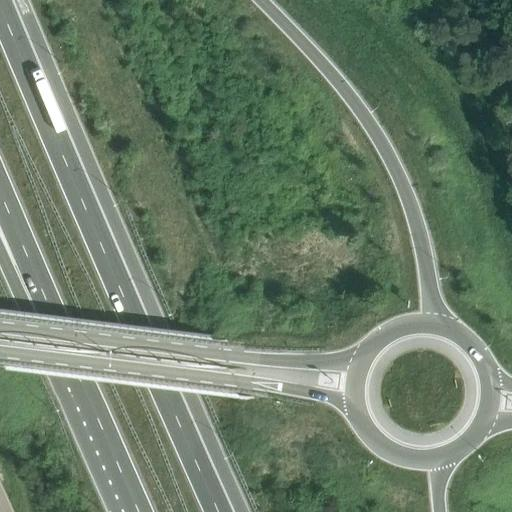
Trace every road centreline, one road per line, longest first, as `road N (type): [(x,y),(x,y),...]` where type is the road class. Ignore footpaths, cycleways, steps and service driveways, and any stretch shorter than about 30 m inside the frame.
road 1 (trunk): [(225,511),(2,0)]
road 2 (trunk): [(440,325),(425,241),(401,173),(365,112),(263,0)]
road 3 (tertiary): [(358,360),(264,359),(0,325)]
road 4 (tertiary): [(0,352),(235,380),(351,404)]
road 5 (trunk): [(0,207),(88,410)]
road 6 (trunk): [(0,256),(88,410)]
road 7 (tertiary): [(351,404),(385,453),(444,459)]
